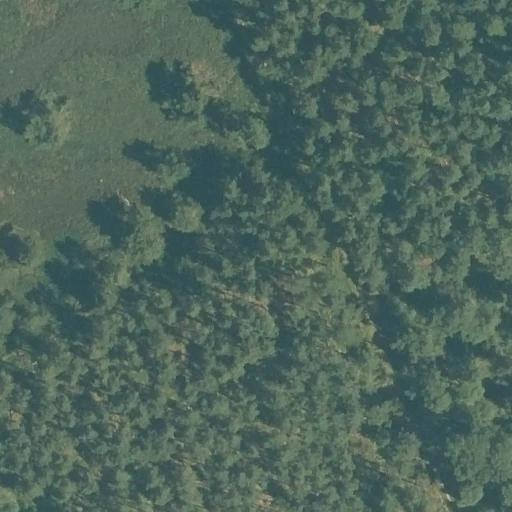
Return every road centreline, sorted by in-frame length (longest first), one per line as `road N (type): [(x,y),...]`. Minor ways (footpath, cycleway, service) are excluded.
road 1 (track): [(356,283),(230,0)]
road 2 (track): [(461,511),(356,283)]
road 3 (track): [(511,260),(356,283)]
